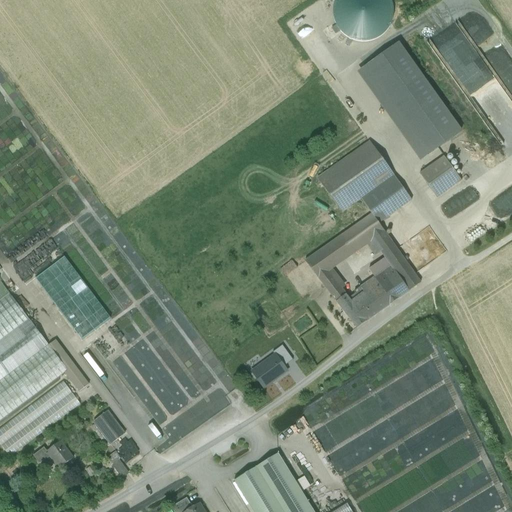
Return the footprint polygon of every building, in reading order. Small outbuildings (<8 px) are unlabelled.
[(335,0),(333,6),(333,13),(334,20),(336,26),(338,29),(340,32),(345,36),(351,40),(357,42),(364,43),(371,42),(377,39),(383,36),(388,31),(391,25),(393,18),(394,12),(393,5),(391,0),(335,0)] [(336,26),(332,29),(335,35),(340,32),(338,29),(336,26)] [(399,43),(357,73),(420,162),(463,132),(399,43)] [(369,142),(317,179),(343,213),(361,200),(394,176),(369,142)] [(461,182),(444,157),(419,175),(437,199),(461,182)] [(394,176),(361,200),(366,208),(371,214),(379,225),(412,201),(394,176)] [(341,235),(371,214),(366,208),(337,229),(341,235)] [(341,235),(305,262),(318,280),(330,272),(334,269),(367,245),(385,232),(379,225),(371,214),(341,235)] [(385,232),(367,245),(375,256),(380,253),(393,244),(385,232)] [(393,244),(380,253),(385,258),(391,267),(397,275),(409,292),(421,283),(393,244)] [(35,279),(82,341),(111,319),(64,257),(35,279)] [(391,267),(385,258),(369,270),(374,277),(375,278),(391,267)] [(292,261),(280,270),(285,277),(297,268),(292,261)] [(360,287),(364,292),(367,296),(397,275),(391,267),(375,278),(374,277),(360,287)] [(346,287),(334,269),(330,272),(342,289),(346,287)] [(330,272),(318,280),(336,303),(346,295),(342,289),(330,272)] [(397,275),(367,296),(379,314),(409,292),(397,275)] [(0,281),(0,420),(64,372),(67,370),(49,346),(0,281)] [(364,292),(351,301),(366,322),(366,323),(379,314),(367,296),(364,292)] [(351,301),(346,295),(336,303),(357,329),(366,322),(351,301)] [(56,340),(49,346),(67,370),(64,372),(79,393),(90,385),(56,340)] [(429,341),(411,341),(410,364),(414,364),(414,366),(433,367),(434,349),(428,349),(429,341)] [(0,429),(0,444),(10,458),(80,405),(63,382),(0,429)] [(334,396),(302,415),(311,429),(318,425),(321,430),(330,425),(327,420),(336,414),(332,407),(339,403),(334,396)] [(108,411),(92,423),(110,446),(126,435),(108,411)] [(61,442),(47,453),(44,448),(33,456),(40,465),(50,457),(59,469),(73,458),(61,442)] [(116,452),(107,458),(112,465),(119,460),(121,459),(116,452)] [(278,454),(234,481),(252,511),(314,511),(302,492),(296,482),(278,454)] [(129,474),(119,460),(112,465),(122,479),(129,474)] [(304,477),(296,482),(302,492),(311,487),(304,477)] [(187,499),(171,508),(173,511),(188,511),(193,509),(187,499)]
